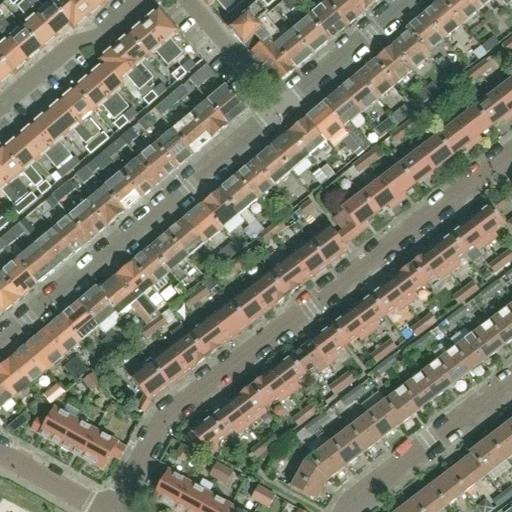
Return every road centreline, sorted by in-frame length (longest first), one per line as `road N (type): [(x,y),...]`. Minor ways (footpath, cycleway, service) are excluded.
road 1 (residential): [(107,511),(170,412),(511,153)]
road 2 (residential): [(0,342),(279,108)]
road 3 (residential): [(348,511),(511,381)]
road 4 (residential): [(0,105),(141,0)]
road 5 (residential): [(279,108),(408,0)]
road 6 (residential): [(279,108),(186,0)]
